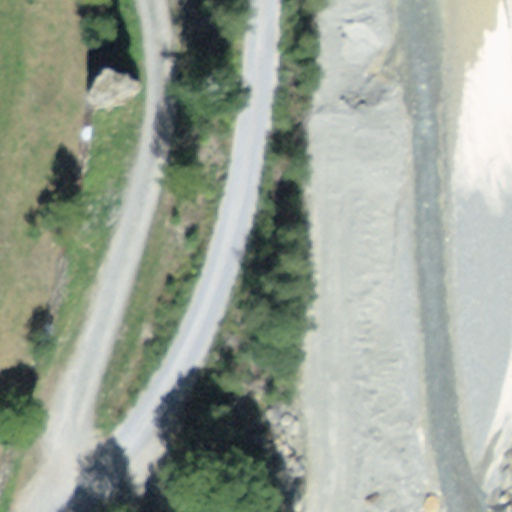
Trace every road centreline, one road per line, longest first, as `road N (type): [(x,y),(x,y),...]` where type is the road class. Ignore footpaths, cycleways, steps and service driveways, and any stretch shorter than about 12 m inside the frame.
road 1 (track): [(261,0),(253,116),(208,303),(127,439),(53,511)]
road 2 (track): [(141,0),(155,106),(47,511)]
